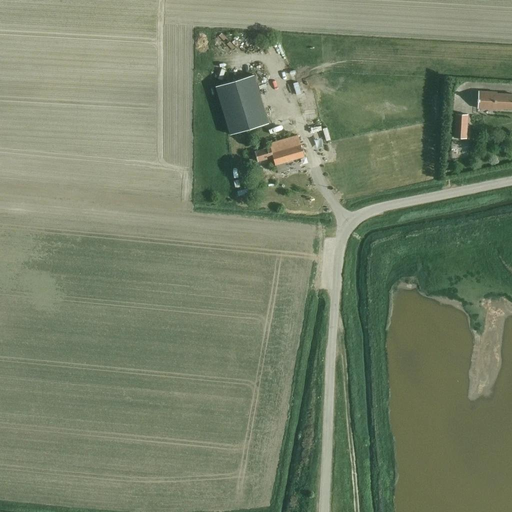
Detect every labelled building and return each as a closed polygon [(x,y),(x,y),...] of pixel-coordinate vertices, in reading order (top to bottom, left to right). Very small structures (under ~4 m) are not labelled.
[(231,134),(269,123),(255,74),(216,85),(231,134)] [(478,91),(478,98),(477,101),(478,101),(477,108),(496,109),(496,108),(511,108),(511,94),(497,94),(497,92),(478,91)] [(467,114),(455,114),(454,138),(466,138),(467,114)] [(331,126),(322,127),(324,138),(333,137),(331,126)] [(298,135),(283,139),(269,143),(270,147),(255,151),(258,160),(273,156),(275,164),(304,156),(298,135)]
